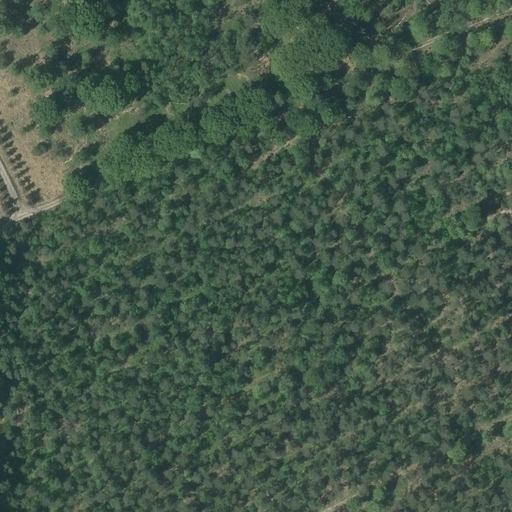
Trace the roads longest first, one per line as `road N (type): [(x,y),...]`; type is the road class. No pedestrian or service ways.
road 1 (track): [(0,234),(20,212),(511,15)]
road 2 (track): [(511,431),(356,511)]
